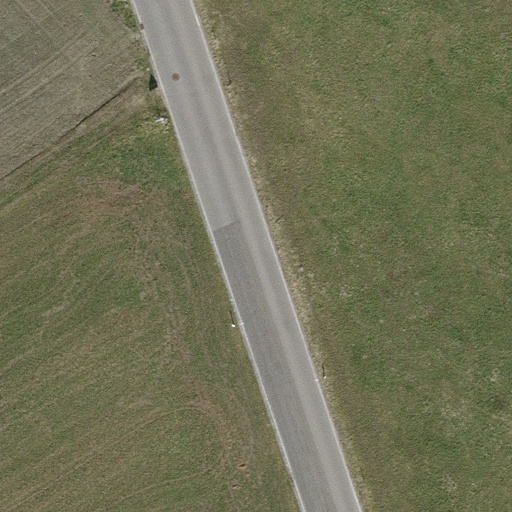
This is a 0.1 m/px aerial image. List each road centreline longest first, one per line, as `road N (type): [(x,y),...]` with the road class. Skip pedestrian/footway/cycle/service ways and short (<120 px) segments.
road 1 (tertiary): [(164,0),(331,511)]
road 2 (track): [(186,65),(0,186)]
